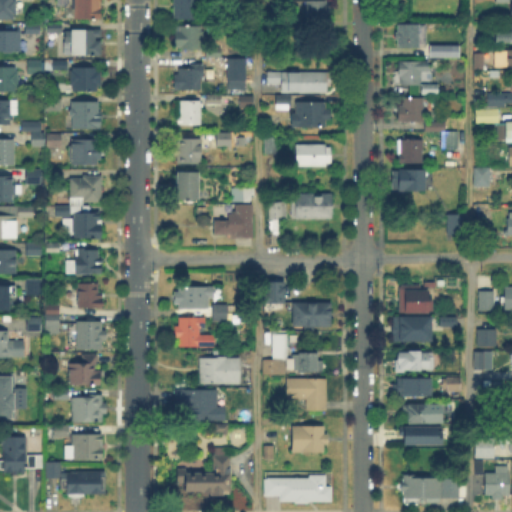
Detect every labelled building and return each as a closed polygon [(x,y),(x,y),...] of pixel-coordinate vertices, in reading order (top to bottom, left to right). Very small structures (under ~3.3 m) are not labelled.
[(0,18),(0,0),(15,0),(15,18),(0,18)] [(99,18),(74,18),(74,0),(102,0),(102,13),(99,13),(99,18)] [(200,0),(200,18),(174,18),(174,0),(200,0)] [(325,25),(304,25),(305,0),(329,0),(329,16),(325,16),(325,25)] [(511,0),(492,0),(493,1),(508,1),(508,15),(511,15),(511,0)] [(40,34),(26,34),(26,22),(40,23),(40,34)] [(426,24),(426,42),(420,42),(420,46),(397,46),(397,42),(397,41),(394,41),(394,31),(397,31),(397,23),(426,24)] [(511,45),(495,45),(495,33),(511,33),(511,25),(511,45)] [(201,26),(201,31),(203,31),(203,48),(174,48),(174,30),(179,30),(179,26),(201,26)] [(0,51),(0,30),(22,30),(22,51),(0,51)] [(66,54),(66,30),(102,30),(102,54),(66,54)] [(459,45),(459,57),(430,57),(430,45),(459,45)] [(221,56),(206,56),(206,46),(221,46),(221,56)] [(511,51),(511,66),(496,66),(496,51),(511,51)] [(485,72),(475,72),(475,53),(485,53),(485,72)] [(246,93),(227,92),(227,57),(247,57),(246,93)] [(180,88),(175,88),(175,74),(180,74),(180,68),(192,68),(193,59),(202,59),(202,88),(180,88)] [(42,73),(29,73),(29,60),(42,60),(42,73)] [(67,68),(53,68),(53,60),(67,60),(67,68)] [(422,83),(399,83),(399,62),(429,62),(429,73),(422,73),(422,83)] [(0,66),(19,66),(19,86),(14,86),(14,91),(0,91),(0,66)] [(99,66),(99,75),(102,75),(102,89),(90,89),(76,89),(76,85),(72,85),(72,66),(99,66)] [(327,83),(327,91),(282,91),(282,82),(268,82),(269,71),(331,71),(331,83),(327,83)] [(511,101),(487,101),(487,93),(511,93),(511,101)] [(221,103),(207,103),(207,95),(221,95),(221,103)] [(252,106),(241,106),(241,95),(252,95),(252,106)] [(62,110),(46,109),(46,97),(62,97),(62,110)] [(9,124),(0,124),(0,99),(16,100),(16,114),(9,114),(9,124)] [(201,124),(180,124),(180,99),(201,100),(201,124)] [(401,120),(398,120),(398,106),(401,106),(401,99),(422,99),(422,120),(401,120)] [(325,128),(292,128),(292,110),(296,110),(296,100),(330,101),(330,121),(325,121),(325,128)] [(73,127),(71,127),(71,103),(73,103),(73,101),(101,101),(101,127),(73,127)] [(498,123),(473,123),(473,103),(498,103),(498,123)] [(511,119),(511,142),(508,142),(508,138),(498,137),(498,125),(504,125),(504,119),(511,119)] [(43,122),(43,126),(54,126),(54,131),(61,131),(61,148),(32,149),(32,131),(23,131),(23,122),(43,122)] [(232,145),(217,145),(217,127),(232,127),(232,145)] [(457,146),(442,146),(442,130),(457,130),(457,146)] [(199,162),(177,162),(177,137),(199,137),(199,162)] [(277,155),(265,155),(265,138),(277,138),(277,155)] [(423,161),(398,161),(398,138),(429,139),(429,153),(423,153),(423,161)] [(0,139),(18,139),(18,141),(25,141),(25,152),(15,152),(15,162),(0,162),(0,139)] [(99,139),(99,147),(102,147),(102,162),(71,162),(71,139),(99,139)] [(323,143),(323,148),(331,148),(331,162),(296,162),(296,143),(323,143)] [(495,186),(474,186),(474,167),(495,167),(495,186)] [(26,168),(26,178),(11,178),(11,168),(26,168)] [(26,180),(26,168),(39,168),(39,180),(26,180)] [(425,192),(392,191),(392,169),(426,170),(425,192)] [(47,182),(47,170),(63,170),(63,182),(47,182)] [(198,186),(198,201),(175,201),(175,186),(174,186),(174,175),(198,175),(198,186)] [(84,202),(72,202),(72,179),(84,179),(84,177),(100,177),(100,202),(84,202)] [(0,178),(9,178),(9,179),(13,179),(13,187),(16,187),(16,203),(0,203),(0,178)] [(254,194),(254,203),(238,203),(238,194),(234,194),(234,189),(254,189),(254,194)] [(297,219),(293,219),(293,198),(297,198),(297,195),(332,195),(332,219),(297,219)] [(253,213),(253,238),(228,238),(228,235),(216,235),(216,221),(229,221),(229,212),(237,213),(237,205),(253,205),(253,213)] [(285,218),(270,218),(270,205),(285,205),(285,218)] [(0,238),(0,206),(33,207),(33,216),(15,216),(15,238),(0,238)] [(57,216),(58,206),(69,206),(69,216),(57,216)] [(95,220),(95,221),(101,221),(101,237),(63,237),(63,220),(72,220),(72,213),(95,213),(95,220)] [(463,234),(448,234),(448,216),(463,216),(463,234)] [(42,257),(27,257),(27,243),(42,243),(42,257)] [(59,253),(48,253),(49,243),(59,243),(59,253)] [(17,275),(0,274),(0,249),(17,249),(17,275)] [(78,273),(73,273),(73,265),(78,265),(78,251),(101,251),(101,273),(78,273)] [(42,295),(27,295),(27,279),(43,279),(42,295)] [(99,283),(99,292),(101,292),(101,299),(104,299),(104,308),(79,308),(79,283),(99,283)] [(283,303),(266,303),(266,283),(283,283),(283,303)] [(511,307),(511,284),(501,284),(501,307),(511,307)] [(421,286),(421,293),(429,293),(429,301),(432,301),(432,312),(399,311),(400,286),(421,286)] [(10,310),(0,310),(0,287),(17,287),(17,298),(10,298),(10,310)] [(208,297),(208,308),(178,308),(178,304),(173,304),(173,292),(178,292),(178,289),(213,289),(213,297),(208,297)] [(493,310),(479,310),(479,291),(493,291),(493,310)] [(332,327),(293,327),(293,303),(332,304),(332,327)] [(59,334),(44,334),(44,307),(59,307),(59,334)] [(229,323),(215,323),(215,307),(229,307),(229,323)] [(40,331),(27,331),(27,317),(40,317),(40,331)] [(430,320),(430,341),(399,341),(399,317),(430,317),(430,320)] [(200,328),(200,335),(214,335),(214,347),(179,347),(179,338),(175,338),(175,327),(179,327),(179,318),(207,318),(207,328),(200,328)] [(102,321),(102,330),(106,330),(106,343),(102,343),(102,348),(78,348),(78,321),(102,321)] [(496,349),(477,349),(477,330),(496,330),(496,349)] [(16,357),(0,357),(0,331),(16,331),(16,357)] [(285,335),(285,374),(264,374),(264,361),(272,361),(272,335),(285,335)] [(423,351),(423,355),(433,355),(433,371),(397,371),(397,354),(404,354),(404,351),(423,351)] [(491,369),(473,369),(473,352),(491,352),(491,369)] [(97,355),(97,364),(102,364),(102,386),(69,385),(69,364),(83,364),(83,355),(97,355)] [(318,355),(318,362),(322,362),(322,371),(318,371),(295,371),(295,370),(287,370),(287,361),(295,361),(296,355),(318,355)] [(239,384),(201,384),(201,358),(239,358),(239,384)] [(0,376),(14,376),(14,389),(24,389),(24,401),(14,401),(14,419),(0,419),(0,376)] [(459,390),(444,390),(444,378),(459,378),(459,390)] [(327,399),(327,411),(307,411),(307,399),(287,399),(287,380),(327,380),(327,399)] [(425,396),(399,396),(399,380),(425,380),(425,396)] [(488,400),(489,388),(502,388),(502,400),(488,400)] [(68,400),(54,400),(54,390),(68,391),(68,400)] [(217,392),(217,397),(226,397),(226,407),(217,407),(217,410),(216,410),(216,420),(187,420),(187,410),(177,410),(177,392),(217,392)] [(103,397),(103,407),(106,407),(106,417),(103,417),(103,424),(99,424),(72,424),(72,397),(103,397)] [(445,413),(445,398),(460,398),(460,413),(445,413)] [(429,408),(429,426),(409,425),(409,413),(405,413),(405,408),(429,408)] [(326,452),(293,452),(293,425),(326,425),(326,452)] [(216,434),(216,426),(229,426),(229,434),(216,434)] [(69,436),(54,436),(54,427),(69,427),(69,436)] [(403,428),(437,428),(437,432),(441,432),(441,446),(403,446),(403,428)] [(72,459),(66,459),(66,445),(72,445),(72,436),(103,436),(103,459),(72,459)] [(26,450),(26,475),(3,475),(3,470),(0,470),(0,461),(3,461),(3,438),(26,438),(26,450)] [(494,458),(477,458),(477,440),(494,440),(494,458)] [(275,461),(264,461),(264,445),(275,446),(275,461)] [(230,448),(230,497),(211,497),(211,491),(186,491),(186,475),(203,475),(203,463),(211,463),(211,448),(230,448)] [(43,471),(27,471),(27,456),(43,456),(43,471)] [(474,474),(474,460),(482,460),(482,474),(474,474)] [(59,476),(45,476),(45,463),(59,463),(59,476)] [(494,498),(486,498),(486,472),(494,472),(494,467),(509,467),(509,498),(494,498)] [(102,471),(102,495),(67,495),(67,490),(63,490),(63,475),(67,475),(67,471),(102,471)] [(325,476),(325,488),(330,488),(330,504),(297,504),(297,501),(281,501),(281,497),(265,497),(265,478),(309,478),(309,476),(325,476)] [(426,506),(404,506),(404,479),(465,480),(465,497),(438,497),(438,502),(426,502),(426,506)]
